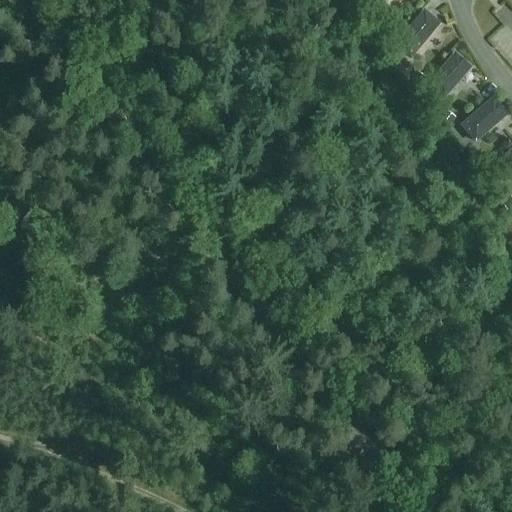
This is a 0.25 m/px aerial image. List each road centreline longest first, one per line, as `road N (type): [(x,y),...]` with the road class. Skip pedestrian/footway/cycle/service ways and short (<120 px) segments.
road 1 (unclassified): [(410,511),(30,0)]
road 2 (track): [(179,511),(0,440)]
